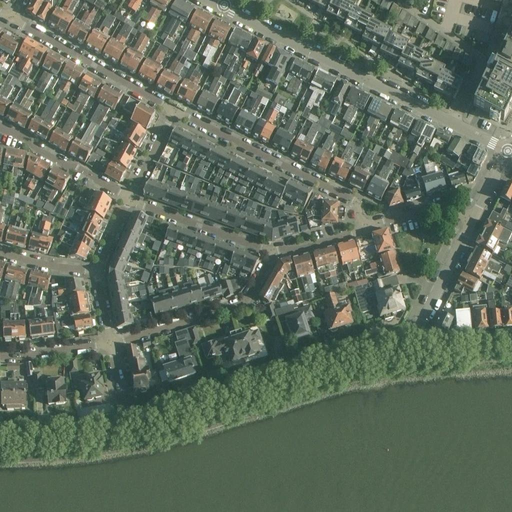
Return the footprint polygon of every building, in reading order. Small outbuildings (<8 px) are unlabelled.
[(36,19),(46,0),(41,0),(40,2),(36,0),(32,0),(25,13),(36,19)] [(46,0),(36,19),(39,21),(39,22),(41,23),(43,23),(44,24),(52,10),(51,0),(46,0)] [(57,10),(48,26),(49,27),(49,28),(51,29),(53,29),(56,31),(72,2),(68,0),(67,0),(61,13),(57,10)] [(133,0),(129,8),(133,10),(138,0),(133,0)] [(138,0),(133,10),(136,12),(142,2),(146,4),(148,0),(138,0)] [(145,21),(149,24),(163,0),(152,0),(150,5),(153,7),(145,21)] [(163,0),(149,24),(154,26),(162,12),(165,14),(172,0),(163,0)] [(165,32),(164,34),(169,36),(187,4),(183,2),(184,1),(181,0),(178,0),(179,0),(178,0),(177,0),(168,16),(173,19),(165,32)] [(321,0),(318,8),(327,12),(328,12),(334,0),(321,0)] [(326,15),(336,20),(345,2),(340,0),(334,0),(328,12),(327,12),(326,15)] [(498,64),(497,66),(511,73),(511,0),(503,0),(486,58),(498,64)] [(72,2),(56,31),(60,33),(60,34),(62,35),(64,35),(65,35),(74,20),(71,18),(70,17),(77,5),(72,2)] [(336,20),(345,25),(346,25),(353,10),(354,10),(355,7),(345,2),(336,20)] [(187,4),(169,36),(173,39),(174,37),(181,24),(185,26),(194,9),(193,8),(194,7),(189,5),(189,6),(187,4)] [(193,31),(187,42),(190,44),(205,15),(203,13),(202,12),(200,11),(199,11),(198,10),(188,28),(193,31)] [(344,28),(354,33),(363,15),(354,10),(353,10),(346,25),(345,25),(344,28)] [(89,17),(75,42),(78,43),(78,44),(80,46),(82,45),(83,46),(91,32),(87,30),(93,19),(96,14),(92,12),(89,17)] [(75,23),(67,37),(68,37),(68,39),(70,40),(72,40),(75,42),(89,17),(85,15),(79,25),(75,23)] [(94,31),(85,47),(86,48),(86,49),(88,50),(90,50),(93,52),(112,17),(108,15),(104,23),(98,33),(94,31)] [(205,15),(190,44),(193,45),(200,34),(204,36),(213,19),(212,18),(211,17),(209,16),(208,16),(205,15)] [(354,33),(363,37),(364,38),(371,23),(372,23),(373,20),(363,15),(354,33)] [(112,17),(93,52),(95,53),(95,54),(97,55),(99,55),(100,55),(109,39),(106,37),(112,27),(116,20),(116,19),(114,18),(112,17)] [(126,20),(123,24),(125,26),(129,28),(133,30),(135,25),(126,20)] [(211,39),(202,57),(206,59),(207,59),(225,25),(221,23),(221,22),(219,21),(217,21),(216,20),(208,37),(211,39)] [(362,40),(372,45),(381,27),(372,23),(371,23),(364,38),(363,37),(362,40)] [(206,59),(202,68),(207,71),(212,61),(211,61),(220,43),(223,45),(232,28),(231,28),(230,26),(229,26),(228,25),(227,26),(225,25),(207,59),(206,59)] [(111,40),(102,57),(103,57),(103,59),(105,60),(107,59),(110,61),(129,28),(125,26),(116,43),(111,40)] [(372,45),(381,50),(382,50),(389,35),(390,35),(391,32),(381,27),(372,45)] [(129,28),(110,61),(112,62),(113,64),(115,65),(116,65),(117,65),(127,49),(123,47),(129,36),(133,30),(129,28)] [(229,56),(224,65),(229,67),(245,35),(240,33),(239,31),(237,30),(236,31),(235,30),(227,45),(233,48),(229,56)] [(0,60),(13,38),(11,37),(10,36),(8,34),(6,35),(5,34),(0,43),(0,60)] [(245,35),(229,67),(232,69),(237,60),(238,60),(242,52),(245,54),(253,39),(252,38),(251,37),(249,36),(248,36),(245,35)] [(379,53),(390,58),(399,40),(390,35),(389,35),(382,50),(381,50),(379,53)] [(129,50),(119,66),(120,67),(121,69),(123,70),(124,69),(127,71),(145,39),(142,37),(133,52),(129,50)] [(13,38),(0,60),(0,64),(3,66),(8,56),(12,58),(21,43),(20,43),(19,41),(17,39),(15,40),(13,38)] [(145,39),(127,71),(129,72),(130,74),(132,75),(133,74),(134,75),(144,58),(140,56),(149,41),(145,39)] [(255,40),(246,57),(257,63),(265,45),(264,45),(264,43),(261,42),(260,42),(255,40)] [(409,45),(399,40),(390,58),(399,62),(400,63),(407,48),(408,48),(409,45)] [(13,68),(8,76),(13,79),(18,82),(23,74),(38,47),(27,41),(18,57),(22,59),(19,65),(20,67),(18,71),(13,68)] [(145,81),(164,48),(160,45),(150,62),(147,60),(138,77),(139,77),(139,79),(141,80),(143,80),(145,81)] [(38,47),(23,74),(27,76),(33,65),(38,68),(47,52),(38,47)] [(268,47),(253,77),(257,79),(260,73),(261,74),(264,68),(263,68),(264,66),(267,67),(276,50),(275,50),(275,49),(273,48),(271,48),(268,47)] [(164,48),(145,81),(148,83),(148,84),(150,85),(152,85),(153,85),(162,69),(158,67),(165,56),(168,50),(164,48)] [(408,70),(417,53),(408,48),(407,48),(400,63),(399,62),(397,65),(408,70)] [(271,69),(265,81),(277,87),(292,58),(280,52),(276,50),(267,67),(271,69)] [(427,58),(417,53),(408,70),(417,75),(418,75),(425,60),(426,61),(427,58)] [(38,93),(58,58),(50,54),(42,69),(46,71),(39,82),(34,91),(38,93)] [(156,87),(164,92),(182,59),(178,57),(168,74),(165,72),(156,87)] [(65,62),(58,58),(38,93),(42,95),(53,75),(57,77),(65,62)] [(182,59),(164,92),(172,96),(181,81),(177,78),(186,62),(182,59)] [(296,60),(285,81),(290,84),(286,92),(287,93),(291,94),(305,65),(302,63),(301,62),(299,61),(298,61),(297,61),(296,60)] [(426,83),(435,65),(426,61),(425,60),(418,75),(417,75),(415,78),(426,83)] [(59,90),(63,92),(76,69),(69,64),(61,78),(64,80),(59,90)] [(305,65),(291,94),(296,97),(303,83),(307,85),(315,70),(314,69),(313,68),(311,67),(309,67),(305,65)] [(445,70),(435,65),(426,83),(435,88),(443,73),(445,70)] [(511,73),(497,66),(496,65),(491,75),(489,74),(486,80),(485,80),(485,81),(481,89),(480,89),(480,90),(481,90),(473,106),(491,115),(489,118),(498,123),(500,120),(503,121),(511,103),(511,73)] [(184,82),(176,98),(177,99),(177,100),(179,101),(181,101),(184,102),(200,70),(201,68),(198,66),(189,84),(184,82)] [(76,69),(63,92),(67,95),(72,85),(76,87),(83,74),(84,73),(76,69)] [(200,70),(184,102),(186,104),(187,105),(189,106),(190,106),(191,106),(200,90),(196,88),(205,72),(200,70)] [(312,97),(306,109),(310,111),(313,106),(327,76),(323,74),(323,73),(321,72),(319,72),(318,72),(311,87),(309,90),(314,93),(312,97)] [(452,78),(443,73),(435,88),(433,90),(444,96),(452,78)] [(0,100),(8,87),(13,79),(8,76),(3,85),(0,90),(0,100)] [(82,92),(76,104),(80,106),(94,80),(92,79),(91,77),(89,76),(88,76),(87,76),(79,90),(82,92)] [(203,93),(196,108),(197,109),(197,110),(199,111),(201,111),(204,112),(217,87),(218,84),(221,78),(217,76),(207,95),(203,93)] [(327,76),(313,106),(317,108),(325,93),(330,95),(337,81),(336,80),(335,79),(333,78),(332,78),(327,76)] [(452,78),(444,96),(454,101),(463,83),(452,78)] [(94,80),(80,106),(84,108),(90,97),(94,99),(102,84),(101,84),(100,83),(98,81),(97,82),(94,80)] [(350,87),(341,82),(331,102),(336,105),(331,116),(335,118),(350,87)] [(217,87),(204,112),(206,113),(207,115),(209,116),(210,115),(211,116),(219,101),(215,99),(222,86),(218,84),(217,87)] [(101,104),(90,123),(91,124),(92,123),(95,125),(114,90),(106,85),(105,86),(97,101),(101,104)] [(8,87),(0,100),(0,116),(2,118),(10,104),(5,101),(12,90),(8,87)] [(347,112),(343,121),(347,123),(361,93),(357,91),(357,90),(354,89),(353,89),(352,89),(345,103),(350,106),(347,112)] [(14,106),(6,120),(15,125),(28,101),(33,92),(29,90),(24,99),(18,109),(14,106)] [(114,90),(95,125),(99,127),(110,109),(114,111),(123,95),(114,90)] [(222,103),(215,118),(216,118),(216,120),(218,121),(220,120),(223,122),(238,92),(234,90),(227,105),(222,103)] [(238,92),(223,122),(225,123),(226,125),(228,126),(229,125),(230,126),(238,110),(234,108),(241,94),(238,92)] [(361,93),(347,123),(351,125),(358,110),(363,112),(370,98),(369,97),(369,96),(367,95),(365,95),(361,93)] [(274,95),(270,103),(276,106),(281,98),(274,95)] [(125,96),(119,107),(123,109),(123,111),(133,117),(130,122),(146,131),(147,130),(148,129),(150,127),(149,125),(155,115),(154,113),(129,99),(125,96)] [(241,112),(234,127),(235,128),(235,129),(238,130),(239,130),(242,131),(256,102),(253,100),(246,114),(241,112)] [(364,134),(362,138),(366,139),(366,138),(383,104),(379,102),(379,101),(377,100),(375,100),(374,100),(367,114),(372,117),(370,117),(367,124),(367,126),(368,126),(364,134)] [(27,114),(32,104),(28,101),(15,125),(24,130),(31,117),(27,114)] [(256,102),(242,131),(244,133),(245,134),(247,135),(248,135),(249,135),(257,120),(252,118),(260,104),(256,102)] [(50,113),(36,137),(45,142),(53,128),(56,123),(52,120),(55,115),(60,106),(56,103),(50,113)] [(259,121),(252,136),(253,137),(253,138),(255,140),(257,139),(260,140),(272,115),(274,113),(277,106),(273,104),(263,123),(259,121)] [(383,104),(366,138),(371,140),(377,128),(376,127),(380,121),(385,124),(392,109),(391,108),(391,107),(389,106),(387,106),(383,104)] [(35,118),(27,132),(36,137),(50,113),(46,110),(40,121),(35,118)] [(389,134),(387,140),(392,142),(405,115),(401,113),(401,112),(399,111),(397,111),(396,111),(388,126),(394,129),(391,135),(389,134)] [(49,144),(56,148),(76,114),(75,114),(72,112),(61,133),(57,130),(49,144)] [(272,115),(260,140),(262,142),(263,143),(265,144),(266,144),(267,144),(275,129),(271,127),(276,117),(277,114),(274,113),(272,115)] [(76,114),(56,148),(65,153),(73,139),(68,136),(79,116),(76,114)] [(405,115),(392,142),(396,144),(401,136),(401,132),(402,132),(403,132),(407,134),(414,120),(413,119),(412,118),(410,117),(409,117),(405,115)] [(417,139),(410,153),(413,155),(427,126),(423,124),(422,123),(420,122),(419,122),(418,122),(411,136),(417,139)] [(68,155),(76,159),(95,125),(92,123),(91,124),(80,143),(76,141),(68,155)] [(109,123),(107,127),(123,136),(121,140),(137,149),(138,148),(139,148),(142,144),(140,144),(142,141),(114,126),(109,123)] [(116,123),(114,126),(142,141),(143,139),(144,140),(147,136),(145,135),(146,134),(130,125),(127,129),(116,123)] [(279,131),(271,146),(272,147),(273,148),(275,149),(276,149),(279,150),(292,125),(288,123),(283,133),(279,131)] [(297,141),(290,156),(291,156),(292,158),(294,159),(295,158),(299,160),(317,126),(313,124),(303,144),(297,141)] [(88,147),(99,128),(99,127),(95,125),(76,159),(85,164),(93,150),(88,147)] [(292,125),(279,150),(281,151),(282,153),(284,154),(286,153),(287,154),(294,139),(290,137),(295,127),(292,125)] [(317,126),(299,160),(301,161),(300,162),(305,164),(305,163),(307,164),(314,150),(310,148),(320,128),(317,126)] [(427,126),(413,155),(416,157),(420,150),(421,150),(424,144),(429,146),(436,131),(435,130),(435,129),(433,128),(431,128),(427,126)] [(180,149),(187,135),(175,130),(168,144),(179,150),(180,149)] [(432,143),(429,149),(434,151),(437,145),(442,148),(443,146),(446,147),(447,146),(452,137),(438,131),(438,132),(432,143)] [(187,135),(180,149),(185,151),(183,156),(186,158),(195,139),(187,135)] [(310,166),(317,169),(330,143),(332,140),(329,138),(322,152),(318,150),(310,166)] [(456,165),(457,164),(468,145),(454,138),(446,152),(455,158),(452,163),(456,165)] [(195,139),(186,158),(190,160),(192,155),(197,158),(204,144),(195,139)] [(103,140),(100,144),(131,161),(133,158),(135,159),(137,154),(136,153),(121,145),(119,149),(103,140)] [(328,175),(336,179),(353,143),(350,142),(339,163),(335,161),(328,175)] [(330,143),(317,169),(325,173),(332,158),(328,156),(333,145),(330,143)] [(353,143),(336,179),(344,183),(352,168),(347,166),(357,145),(353,143)] [(100,144),(98,149),(114,158),(111,162),(126,170),(127,169),(129,170),(131,166),(129,165),(131,161),(100,144)] [(200,165),(204,167),(213,148),(204,144),(197,158),(202,161),(200,165)] [(468,145),(457,164),(462,167),(469,170),(466,176),(468,185),(473,184),(486,159),(487,157),(486,154),(468,145)] [(215,167),(222,153),(213,148),(204,167),(207,168),(209,164),(215,167)] [(3,168),(2,173),(7,174),(5,180),(10,181),(16,153),(7,151),(3,168)] [(16,153),(10,181),(15,182),(16,177),(21,178),(23,172),(26,155),(16,153)] [(93,153),(90,158),(109,168),(105,176),(119,184),(120,183),(122,183),(124,179),(123,177),(126,172),(103,159),(93,153)] [(232,158),(222,153),(215,167),(221,170),(218,174),(222,176),(224,172),(225,172),(232,158)] [(347,186),(355,190),(372,154),(369,153),(360,171),(356,169),(347,186)] [(394,165),(398,157),(391,154),(390,156),(386,153),(383,160),(387,162),(390,163),(394,165)] [(376,156),(372,154),(355,190),(362,193),(370,176),(366,174),(376,156)] [(23,186),(28,189),(39,170),(38,169),(41,163),(30,156),(26,173),(29,175),(23,186)] [(405,170),(409,163),(409,162),(398,157),(394,165),(405,170)] [(227,173),(225,177),(229,179),(231,175),(235,177),(242,163),(232,158),(225,172),(227,173)] [(425,179),(422,180),(426,196),(427,196),(429,196),(431,196),(432,194),(436,193),(428,165),(426,159),(424,159),(423,163),(427,179),(425,179)] [(390,163),(387,162),(384,168),(377,180),(374,178),(365,195),(373,199),(390,163)] [(39,170),(28,189),(32,191),(38,180),(42,182),(50,168),(41,163),(38,169),(39,170)] [(243,186),(252,168),(242,163),(235,177),(241,180),(239,185),(243,186)] [(394,165),(390,163),(373,199),(380,202),(389,185),(385,183),(391,171),(394,165)] [(432,164),(428,165),(436,193),(440,192),(441,193),(444,192),(445,191),(446,190),(441,174),(435,176),(432,164)] [(253,186),(261,172),(252,168),(243,186),(246,188),(248,184),(253,186)] [(44,197),(48,200),(62,175),(54,170),(46,184),(43,189),(47,191),(44,197)] [(257,193),(260,195),(269,177),(261,172),(253,186),(259,189),(257,193)] [(458,175),(457,173),(447,175),(450,183),(452,190),(466,186),(463,175),(462,176),(462,174),(458,175)] [(62,175),(48,200),(52,202),(57,191),(61,194),(70,179),(62,175)] [(266,192),(271,195),(278,181),(269,177),(260,195),(264,196),(266,192)] [(155,200),(160,187),(161,185),(149,181),(143,194),(144,196),(155,200)] [(278,181),(271,195),(277,198),(275,202),(279,204),(283,197),(282,196),(287,186),(278,181)] [(282,196),(283,197),(293,202),(301,187),(289,181),(287,186),(282,196)] [(511,198),(511,184),(508,182),(500,198),(510,203),(511,198)] [(160,187),(155,200),(165,203),(171,185),(167,184),(165,188),(160,187)] [(171,185),(165,203),(174,207),(179,193),(174,192),(176,187),(171,185)] [(392,185),(384,199),(387,201),(389,206),(391,207),(403,204),(399,190),(399,189),(392,185)] [(404,193),(406,203),(421,199),(419,192),(417,185),(407,188),(408,192),(404,193)] [(301,187),(293,202),(304,208),(312,192),(301,187)] [(81,199),(80,200),(107,212),(111,202),(90,190),(84,201),(81,199)] [(179,193),(174,207),(184,210),(190,192),(186,190),(184,195),(179,193)] [(190,192),(184,210),(193,214),(198,200),(193,198),(194,193),(190,192)] [(314,193),(310,201),(316,204),(319,196),(314,193)] [(260,195),(257,202),(261,204),(265,197),(264,196),(260,195)] [(193,214),(204,217),(209,204),(207,203),(209,198),(205,197),(203,202),(198,200),(193,214)] [(209,204),(204,217),(215,221),(220,208),(214,206),(216,201),(212,199),(210,204),(209,204)] [(107,212),(80,200),(79,203),(88,208),(86,212),(103,220),(107,212)] [(314,207),(311,211),(345,215),(345,210),(343,208),(337,207),(337,205),(331,204),(331,203),(330,203),(330,202),(327,201),(324,201),(324,203),(322,202),(322,207),(314,207)] [(220,208),(215,221),(224,225),(231,206),(227,205),(225,210),(220,208)] [(224,225),(233,228),(238,214),(233,212),(235,208),(231,206),(224,225)] [(22,218),(14,247),(25,250),(29,234),(30,229),(27,225),(30,223),(32,213),(24,210),(22,218)] [(77,210),(75,214),(85,218),(82,224),(98,232),(99,230),(101,230),(102,227),(101,226),(103,222),(77,210)] [(492,212),(489,220),(498,224),(499,223),(501,224),(502,221),(506,212),(503,210),(500,216),(492,212)] [(238,214),(233,228),(243,231),(249,213),(245,211),(243,216),(238,214)] [(311,212),(305,211),(307,219),(313,217),(313,218),(312,222),(320,223),(320,224),(321,224),(323,226),(326,225),(326,224),(328,224),(328,223),(335,223),(335,221),(340,221),(344,220),(345,215),(311,211),(311,212)] [(243,231),(252,235),(257,221),(252,219),(253,214),(249,213),(243,231)] [(133,215),(129,224),(143,230),(146,223),(151,225),(153,220),(135,214),(133,215)] [(257,221),(252,235),(262,238),(267,224),(270,215),(266,214),(262,223),(257,221)] [(9,229),(5,245),(14,247),(22,218),(18,216),(14,230),(9,229)] [(287,216),(283,217),(289,237),(299,234),(295,220),(289,222),(288,218),(287,216)] [(281,224),(275,226),(279,239),(289,237),(283,217),(279,218),(280,220),(281,224)] [(38,253),(45,224),(49,225),(50,219),(44,218),(42,223),(41,223),(37,236),(32,235),(28,251),(38,253)] [(486,231),(483,235),(506,247),(511,236),(496,228),(498,224),(489,220),(487,223),(484,230),(486,231)] [(50,225),(49,225),(45,224),(38,253),(49,256),(53,240),(47,238),(50,225)] [(70,225),(68,230),(94,241),(96,237),(97,237),(98,235),(98,233),(98,232),(82,224),(80,229),(70,225)] [(129,224),(124,235),(142,243),(145,237),(140,235),(143,230),(129,224)] [(279,239),(275,226),(272,226),(267,224),(262,238),(272,242),(279,239)] [(172,249),(179,230),(170,226),(164,241),(169,243),(168,248),(172,249)] [(183,248),(188,233),(179,230),(172,249),(176,251),(178,246),(183,248)] [(59,231),(57,237),(89,252),(90,249),(92,249),(94,244),(93,244),(93,243),(77,236),(75,240),(65,235),(65,234),(59,231)] [(362,239),(355,241),(356,242),(358,251),(375,246),(375,248),(384,246),(383,243),(391,241),(390,237),(391,236),(390,234),(389,233),(388,231),(371,236),(373,241),(363,244),(362,239)] [(191,256),(198,236),(188,233),(183,248),(188,250),(187,255),(191,256)] [(124,235),(120,244),(134,250),(137,243),(141,245),(142,243),(124,235)] [(479,238),(476,245),(478,246),(493,254),(497,247),(504,251),(505,251),(507,247),(506,247),(483,235),(481,239),(479,238)] [(202,255),(207,240),(198,236),(191,256),(195,258),(196,253),(202,255)] [(57,237),(54,243),(60,246),(61,243),(72,248),(68,259),(81,260),(83,261),(86,259),(86,258),(89,252),(57,237)] [(209,263),(216,243),(207,240),(202,255),(207,257),(206,262),(209,263)] [(375,246),(358,251),(359,255),(364,253),(365,254),(370,253),(370,252),(376,251),(377,256),(394,251),(394,249),(394,248),(394,245),(392,245),(391,241),(383,243),(384,246),(375,248),(375,246)] [(354,242),(345,245),(353,275),(358,273),(356,269),(361,267),(359,262),(354,242)] [(220,262),(226,246),(216,243),(209,263),(213,264),(215,260),(220,262)] [(120,244),(116,253),(134,261),(137,256),(132,253),(134,250),(120,244)] [(345,245),(337,247),(343,267),(346,266),(349,276),(353,275),(345,245)] [(226,275),(229,267),(235,250),(226,246),(220,262),(226,264),(224,268),(222,274),(226,275)] [(323,251),(331,279),(336,278),(332,267),(338,265),(333,248),(323,251)] [(474,249),(471,254),(473,255),(472,257),(499,271),(501,268),(489,261),(491,257),(476,250),(474,249)] [(240,271),(246,254),(235,250),(229,267),(240,271)] [(325,281),(331,279),(323,251),(312,254),(317,271),(318,274),(319,275),(321,276),(322,276),(324,276),(325,281)] [(133,264),(134,261),(116,253),(112,262),(130,270),(131,269),(126,267),(128,261),(133,264)] [(246,254),(240,271),(252,275),(260,259),(246,254)] [(380,263),(370,266),(371,271),(398,264),(397,260),(397,259),(397,256),(395,256),(395,254),(379,258),(380,263)] [(308,255),(300,258),(308,285),(310,292),(310,293),(315,292),(313,286),(312,286),(309,276),(314,275),(308,255)] [(471,257),(467,264),(468,265),(489,275),(492,271),(498,274),(499,271),(472,257),(471,257)] [(300,258),(292,260),(297,279),(301,278),(304,288),(305,294),(310,293),(310,292),(308,285),(300,258)] [(279,263),(273,273),(283,279),(284,277),(286,279),(288,276),(294,275),(290,260),(279,263)] [(112,262),(109,269),(109,276),(122,276),(122,275),(124,271),(129,273),(130,270),(112,262)] [(371,271),(364,273),(366,278),(376,275),(378,280),(384,278),(400,273),(400,271),(401,270),(400,268),(399,267),(398,264),(371,271)] [(465,266),(463,271),(465,272),(480,280),(482,276),(494,282),(496,279),(489,275),(468,265),(467,267),(465,266)] [(6,298),(10,299),(18,269),(9,266),(4,283),(9,284),(6,298)] [(10,299),(9,303),(14,304),(19,286),(24,287),(28,271),(18,269),(10,299)] [(31,272),(27,288),(31,289),(28,307),(32,308),(41,274),(31,272)] [(280,285),(283,279),(273,273),(266,286),(279,293),(283,287),(280,285)] [(41,274),(32,308),(33,308),(33,307),(41,307),(42,303),(40,303),(42,292),(47,293),(51,277),(41,274)] [(460,281),(455,292),(461,295),(464,288),(472,292),(477,282),(463,275),(462,277),(461,277),(460,280),(460,281)] [(109,289),(123,286),(128,285),(127,280),(122,281),(122,276),(109,276),(108,279),(109,289)] [(207,289),(200,291),(203,301),(204,301),(206,302),(210,301),(211,299),(222,295),(220,289),(219,286),(213,288),(210,277),(204,279),(207,289)] [(82,281),(65,279),(64,282),(65,288),(57,290),(56,282),(50,282),(50,283),(51,299),(52,299),(56,298),(85,292),(82,281)] [(358,288),(353,289),(355,294),(361,315),(370,312),(369,309),(370,309),(371,309),(368,300),(367,300),(366,300),(365,296),(375,294),(375,295),(378,306),(379,309),(378,309),(380,318),(383,317),(385,321),(393,319),(392,316),(392,315),(403,312),(401,304),(400,303),(403,303),(401,296),(401,295),(398,296),(397,290),(393,292),(392,289),(387,290),(384,280),(368,285),(358,288)] [(222,288),(220,289),(222,295),(224,295),(226,299),(234,296),(229,282),(221,285),(222,288)] [(188,286),(193,304),(203,301),(200,291),(199,287),(193,289),(192,285),(188,286)] [(111,298),(130,295),(129,291),(125,292),(123,286),(109,289),(111,298)] [(179,293),(184,307),(193,304),(188,286),(183,287),(185,292),(179,293)] [(279,293),(266,286),(259,298),(267,303),(269,303),(272,298),(276,300),(279,293)] [(168,292),(174,310),(184,307),(179,293),(174,295),(172,290),(168,292)] [(165,298),(160,299),(164,313),(174,310),(168,292),(164,293),(165,298)] [(334,294),(329,296),(339,329),(345,327),(345,328),(347,329),(350,328),(351,326),(351,325),(352,325),(349,315),(351,315),(349,307),(347,308),(346,306),(345,302),(337,305),(336,299),(334,294)] [(56,298),(52,299),(52,311),(87,305),(86,302),(88,302),(87,295),(85,296),(85,295),(68,298),(69,303),(58,305),(56,298)] [(113,308),(127,305),(126,300),(131,299),(130,295),(111,298),(113,308)] [(153,296),(149,298),(155,316),(164,313),(160,299),(155,301),(153,296)] [(329,313),(324,314),(329,332),(330,332),(332,333),(336,332),(337,330),(336,330),(339,329),(329,296),(326,297),(324,297),(329,313)] [(494,301),(487,302),(488,306),(490,330),(494,329),(495,331),(499,331),(499,329),(503,328),(501,311),(494,311),(494,301)] [(3,324),(4,340),(5,340),(5,341),(10,341),(10,339),(15,339),(13,305),(9,304),(10,320),(3,321),(3,324)] [(272,304),(265,306),(270,321),(277,319),(275,312),(272,304)] [(18,306),(13,305),(15,339),(19,339),(19,341),(24,340),(24,339),(26,338),(25,323),(19,323),(18,306)] [(87,305),(52,311),(55,323),(61,322),(59,315),(69,313),(70,318),(89,314),(90,313),(89,307),(87,307),(87,305)] [(127,305),(113,308),(115,318),(132,315),(134,314),(133,309),(128,310),(127,305)] [(295,306),(275,312),(277,319),(279,325),(287,322),(293,341),(309,336),(305,322),(313,320),(309,308),(293,313),(292,311),(296,309),(295,306)] [(486,306),(472,308),(473,313),(475,331),(480,331),(481,333),(485,332),(486,330),(488,330),(486,311),(486,306)] [(463,313),(455,314),(456,322),(457,332),(457,333),(458,333),(460,335),(465,334),(466,332),(470,332),(468,313),(468,307),(463,308),(463,313)] [(508,311),(502,312),(504,328),(505,328),(505,330),(510,329),(510,328),(511,327),(511,307),(508,308),(508,311)] [(44,310),(39,311),(42,337),(47,336),(47,338),(53,337),(53,335),(54,335),(52,320),(45,321),(44,310)] [(35,322),(28,323),(30,338),(32,338),(32,340),(38,339),(38,337),(42,337),(39,311),(34,312),(35,322)] [(441,314),(434,328),(435,328),(435,330),(440,332),(442,331),(447,334),(447,333),(451,335),(456,334),(457,332),(456,322),(454,321),(441,314)] [(132,315),(115,318),(117,329),(118,330),(123,330),(123,328),(134,326),(132,315)] [(61,322),(55,323),(56,331),(63,330),(62,328),(74,326),(75,332),(77,332),(78,334),(83,333),(83,331),(91,329),(91,328),(93,328),(92,321),(90,321),(89,317),(88,317),(73,320),(61,322)] [(234,328),(231,317),(225,319),(228,330),(234,328)] [(199,343),(195,328),(188,330),(192,345),(199,343)] [(241,330),(235,332),(243,358),(247,356),(248,358),(254,356),(254,354),(259,353),(256,342),(261,341),(258,332),(243,336),(241,330)] [(181,363),(177,365),(181,379),(195,375),(192,367),(196,366),(194,359),(192,359),(192,358),(187,342),(190,341),(187,331),(175,334),(178,344),(175,345),(181,363)] [(216,342),(202,347),(206,361),(220,356),(220,354),(223,353),(227,363),(231,362),(232,363),(238,361),(238,359),(243,358),(235,332),(229,334),(231,340),(217,345),(216,342)] [(134,347),(127,348),(127,350),(132,378),(131,378),(132,383),(133,383),(135,392),(139,391),(141,393),(145,392),(146,390),(148,389),(147,381),(149,380),(148,371),(144,372),(142,361),(137,362),(134,347)] [(172,365),(163,368),(165,375),(168,384),(181,379),(177,365),(172,366),(172,365)] [(40,382),(40,374),(33,375),(34,391),(47,390),(48,406),(66,404),(64,387),(63,387),(63,380),(40,382)] [(83,385),(82,385),(85,401),(86,401),(88,402),(92,401),(93,400),(102,398),(102,396),(103,394),(102,391),(101,390),(98,376),(86,379),(87,380),(82,381),(83,385)] [(1,385),(0,386),(0,392),(1,393),(2,407),(14,406),(13,385),(13,380),(8,380),(8,385),(1,385)] [(26,386),(24,385),(13,385),(14,406),(26,406),(25,393),(26,392),(26,386)]
